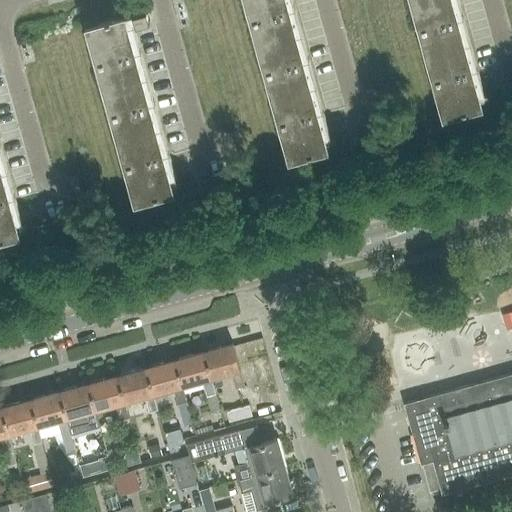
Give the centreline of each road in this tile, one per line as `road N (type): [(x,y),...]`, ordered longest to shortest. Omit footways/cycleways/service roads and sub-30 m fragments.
road 1 (tertiary): [(0,342),(272,268)]
road 2 (residential): [(339,511),(272,268)]
road 3 (residential): [(69,198),(52,203),(0,20)]
road 4 (residential): [(218,157),(205,161),(160,0)]
road 5 (residential): [(374,115),(358,120),(325,0)]
